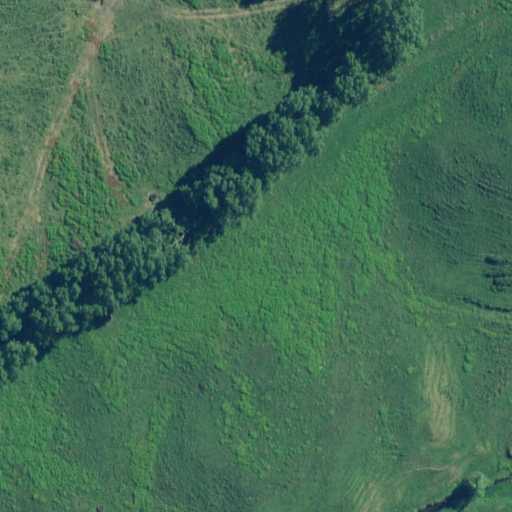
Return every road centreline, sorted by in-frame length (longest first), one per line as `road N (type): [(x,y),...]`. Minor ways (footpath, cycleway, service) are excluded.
road 1 (track): [(333,72),(236,163),(0,319)]
road 2 (track): [(511,10),(333,72)]
